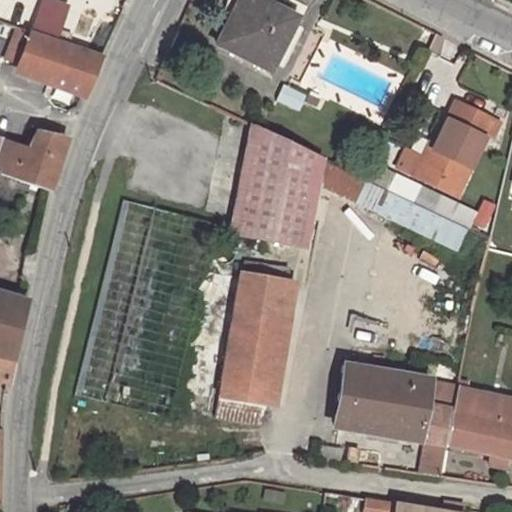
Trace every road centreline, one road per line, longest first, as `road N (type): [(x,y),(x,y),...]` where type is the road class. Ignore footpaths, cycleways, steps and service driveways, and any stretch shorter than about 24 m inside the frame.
road 1 (unclassified): [(22,498),(20,399),(74,172),(151,0)]
road 2 (residential): [(22,498),(265,465),(511,500)]
